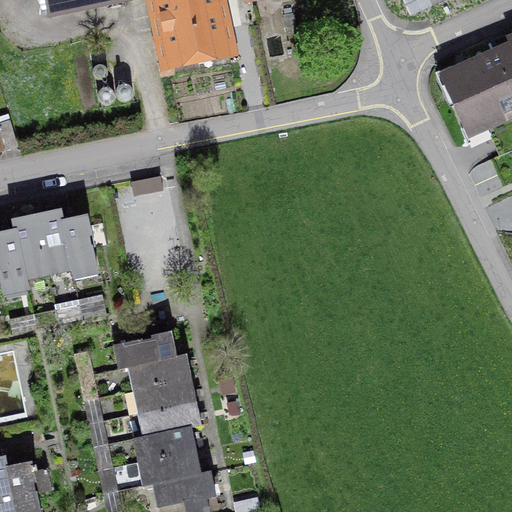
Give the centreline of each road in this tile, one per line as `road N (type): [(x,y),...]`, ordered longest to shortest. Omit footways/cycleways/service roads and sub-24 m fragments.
road 1 (residential): [(0,179),(403,95)]
road 2 (residential): [(403,95),(511,304)]
road 3 (residential): [(391,64),(511,8)]
